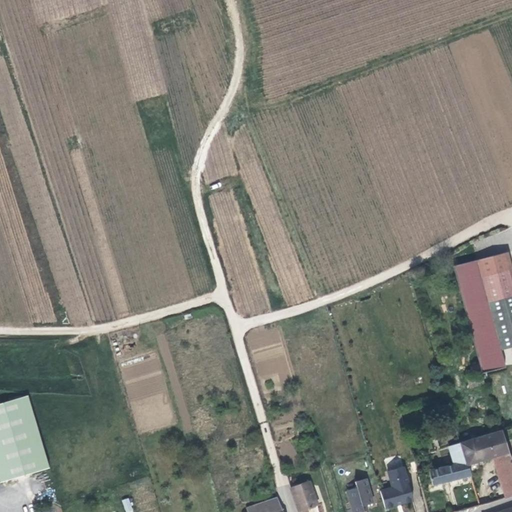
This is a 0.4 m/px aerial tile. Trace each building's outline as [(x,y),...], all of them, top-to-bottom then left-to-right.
[(480,277),(504,271),(511,299),(511,270),(507,251),(475,260),(480,277)] [(505,366),(500,349),(480,277),(475,260),(451,267),(481,373),(505,366)] [(500,349),(511,345),(511,299),(504,271),(480,277),(500,349)] [(470,388),(484,383),(481,374),(467,378),(470,388)] [(0,481),(49,468),(28,395),(0,403),(0,481)] [(511,465),(500,430),(460,443),(467,465),(492,458),(495,457),(498,467),(500,466),(510,496),(511,495),(511,465)] [(467,465),(460,443),(448,446),(454,464),(429,471),(433,485),(470,476),(467,465)] [(495,457),(492,458),(504,498),(510,496),(500,466),(498,467),(495,457)] [(392,487),(380,491),(384,508),(394,505),(393,503),(402,501),(403,503),(409,501),(404,483),(407,479),(403,467),(387,471),(392,487)] [(352,511),(361,511),(364,511),(362,506),(365,505),(372,503),(365,478),(354,481),(356,487),(346,490),(352,511)] [(413,500),(407,479),(404,483),(409,501),(413,500)] [(298,510),(308,506),(309,508),(317,506),(312,490),(310,491),(307,481),(290,487),(298,510)] [(283,511),(277,497),(246,508),(247,511),(283,511)] [(122,500),(125,511),(131,511),(133,511),(129,498),(122,500)]
